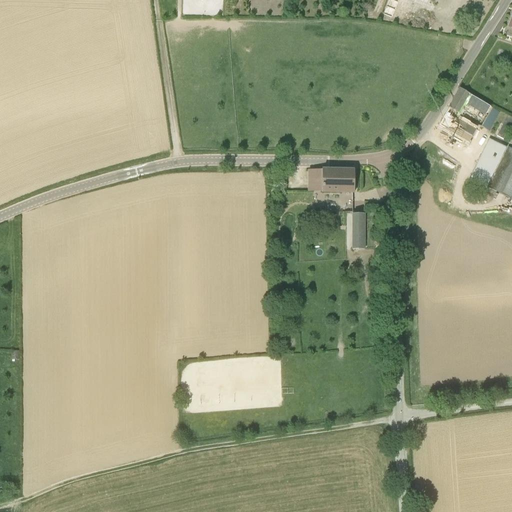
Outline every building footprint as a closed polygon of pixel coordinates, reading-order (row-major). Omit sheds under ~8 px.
[(445,115),(438,127),(467,143),(474,132),(455,121),(466,104),(478,111),(472,122),(488,132),(499,113),(460,89),(449,109),(445,115)] [(511,121),(511,117),(508,116),(497,137),(503,140),(511,121)] [(474,181),(511,199),(511,150),(494,142),(474,181)] [(354,193),(354,171),(322,170),(321,193),(354,193)] [(364,215),(352,215),(352,221),(355,221),(355,235),(352,235),(352,249),(364,249),(364,215)]
